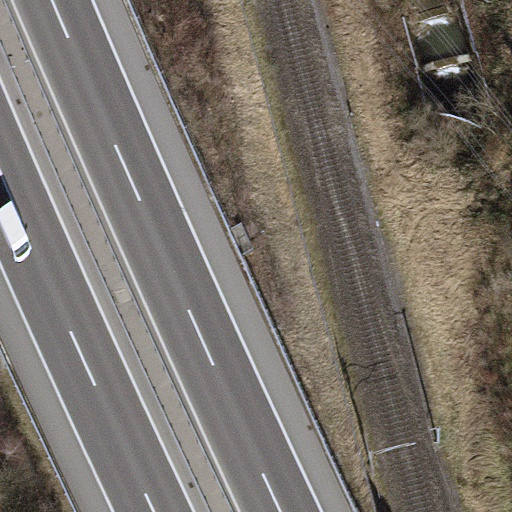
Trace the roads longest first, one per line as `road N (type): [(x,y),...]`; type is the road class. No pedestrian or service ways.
road 1 (motorway): [(283,511),(54,0)]
road 2 (motorway): [(0,174),(152,511)]
